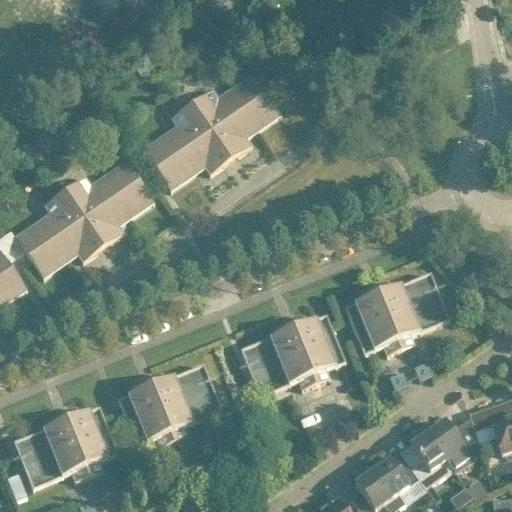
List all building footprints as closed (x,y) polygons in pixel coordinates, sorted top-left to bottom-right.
[(229,0),(210,0),(209,1),(223,14),(233,4),(229,0)] [(163,57),(174,49),(166,37),(155,45),(163,57)] [(141,72),(153,63),(145,52),(132,60),(141,72)] [(142,155),(160,181),(171,197),(172,196),(171,195),(204,172),(210,181),(252,152),(246,143),(279,120),(280,122),(281,121),(252,79),(252,80),(252,81),(219,104),(213,95),(171,124),(177,133),(144,156),(143,154),(142,155)] [(46,133),(34,142),(43,153),(54,145),(46,133)] [(24,148),(12,157),(20,168),(32,159),(24,148)] [(15,242),(32,268),(44,284),(45,284),(44,282),(77,259),(83,268),(125,239),(119,231),(152,208),(153,209),(154,209),(143,192),(126,167),(124,167),(126,169),(92,191),(86,183),(44,211),(50,220),(17,243),(16,242),(15,242)] [(0,312),(25,295),(26,297),(27,296),(16,279),(0,256),(0,312)] [(364,306),(345,314),(364,361),(383,353),(387,362),(415,350),(411,342),(450,327),(431,279),(392,295),(389,287),(361,298),(364,306)] [(280,341),(241,356),(260,403),(299,388),(302,396),(330,385),(327,376),(346,368),(327,321),(307,329),(304,321),(276,332),(280,341)] [(414,373),(417,381),(420,386),(431,381),(433,381),(427,367),(414,373)] [(138,398),(118,406),(138,453),(157,445),(160,453),(188,442),(185,434),(223,418),(204,371),(166,387),(162,379),(134,390),(138,398)] [(395,396),(408,391),(403,377),(390,383),(395,396)] [(20,407),(44,400),(41,389),(17,395),(20,407)] [(511,405),(469,420),(470,424),(474,437),(492,431),(502,461),(511,456),(511,405)] [(53,433),(14,448),(33,495),(72,480),(75,488),(103,477),(100,468),(119,461),(100,413),(81,421),(77,413),(49,424),(53,433)] [(343,440),(355,435),(356,435),(351,421),(338,427),(340,433),(343,440)] [(481,459),(474,437),(470,424),(452,437),(446,427),(428,439),(454,476),(453,476),(454,477),(481,459)] [(318,450),(320,449),(332,445),(326,431),(313,437),(318,450)] [(416,460),(405,467),(419,486),(424,494),(445,479),(447,481),(453,476),(454,476),(428,439),(410,451),(416,460)] [(391,465),(373,478),(396,511),(401,511),(405,509),(400,499),(419,486),(405,467),(396,473),(391,465)] [(197,489),(211,484),(205,470),(192,476),(197,489)] [(385,511),(396,511),(373,478),(355,490),(361,499),(351,505),(355,511),(381,511),(384,511),(385,511)] [(27,502),(18,479),(7,484),(16,506),(27,502)] [(173,499),(174,499),(186,494),(186,493),(181,480),(167,486),(173,499)] [(486,488),(473,497),(480,508),(494,500),(486,488)] [(102,499),(105,507),(108,511),(111,510),(121,507),(116,493),(102,499)] [(459,511),(462,511),(473,505),(469,498),(456,506),(459,511)] [(79,511),(94,511),(91,503),(78,508),(79,511)]
